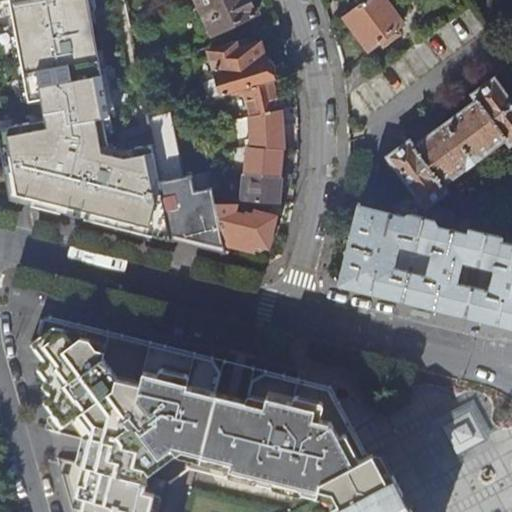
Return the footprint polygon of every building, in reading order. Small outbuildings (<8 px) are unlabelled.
[(15,195),(174,240),(169,217),(163,186),(156,152),(154,148),(131,155),(106,148),(100,115),(122,114),(113,64),(106,64),(93,0),(14,0),(33,98),(46,97),(51,118),(1,126),(15,195)] [(253,0),(198,0),(214,35),(259,13),(253,0)] [(385,0),(370,0),(345,19),(369,51),(404,25),(385,0)] [(248,88),(275,80),(269,58),(268,58),(263,42),(240,49),(238,43),(212,51),(226,94),(248,88)] [(369,60),(348,74),(351,94),(379,73),(369,60)] [(412,141),(389,159),(420,200),(427,210),(434,205),(451,192),(446,187),(507,142),(511,148),(511,147),(511,100),(497,79),(474,96),(478,103),(417,147),(412,141)] [(254,117),(283,109),(276,80),(275,80),(248,88),(254,117)] [(255,147),(285,149),(283,109),(254,117),(255,147)] [(247,173),(282,175),(285,149),(255,147),(249,148),(247,173)] [(226,253),(224,243),(217,205),(214,189),(197,192),(194,177),(173,181),(166,149),(156,152),(163,186),(169,217),(174,240),(202,247),(226,253)] [(511,171),(502,179),(511,192),(511,171)] [(282,175),(247,173),(245,200),(280,203),(282,175)] [(217,205),(224,243),(253,250),(254,243),(268,247),(276,216),(257,212),(256,216),(248,213),(247,216),(238,214),(237,204),(217,205)] [(405,299),(412,271),(394,267),(400,246),(417,249),(425,218),(412,215),(408,218),(361,207),(342,284),(405,299)] [(425,218),(417,249),(433,254),(428,275),(412,271),(405,299),(468,314),(475,287),(459,283),(464,261),(480,265),(488,234),(471,230),(470,234),(440,227),(436,220),(425,218)] [(475,287),(468,314),(511,325),(511,244),(503,242),(504,238),(488,234),(480,265),(496,269),(490,291),(475,287)] [(366,455),(332,388),(298,379),(282,374),(266,370),(252,380),(247,399),(233,395),(220,392),(219,391),(224,373),(214,357),(45,316),(40,336),(31,343),(46,364),(38,369),(47,381),(42,385),(51,397),(44,402),(63,428),(79,416),(91,433),(83,465),(88,467),(84,484),(79,482),(75,496),(84,497),(80,511),(150,511),(155,493),(145,491),(147,481),(142,480),(145,466),(172,446),(177,453),(182,449),(203,454),(216,457),(231,461),(229,467),(316,489),(316,486),(318,481),(366,455)] [(474,399),(429,423),(453,468),(498,443),(474,399)] [(377,465),(386,460),(380,448),(371,453),(377,465)] [(412,511),(386,460),(377,465),(371,453),(366,455),(318,481),(316,486),(330,491),(336,503),(330,506),(332,511),(412,511)] [(314,496),(330,506),(336,503),(330,491),(316,486),(316,489),(314,496)]
